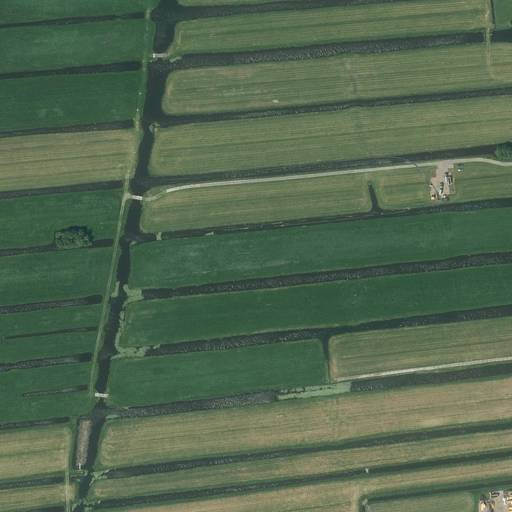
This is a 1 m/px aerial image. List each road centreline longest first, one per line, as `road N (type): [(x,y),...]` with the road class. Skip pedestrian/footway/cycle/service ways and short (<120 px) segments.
road 1 (track): [(138,109),(125,195),(146,199),(179,187),(477,159),(511,163)]
road 2 (track): [(108,396),(126,403),(511,358)]
road 3 (track): [(125,195),(93,395)]
